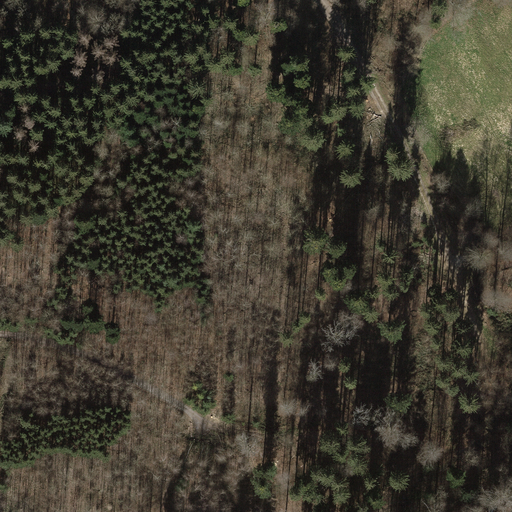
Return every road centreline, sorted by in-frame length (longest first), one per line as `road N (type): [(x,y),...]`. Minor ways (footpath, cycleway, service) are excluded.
road 1 (track): [(317,0),(387,115),(482,346)]
road 2 (track): [(0,333),(54,340),(172,397),(196,417),(195,435),(204,425)]
